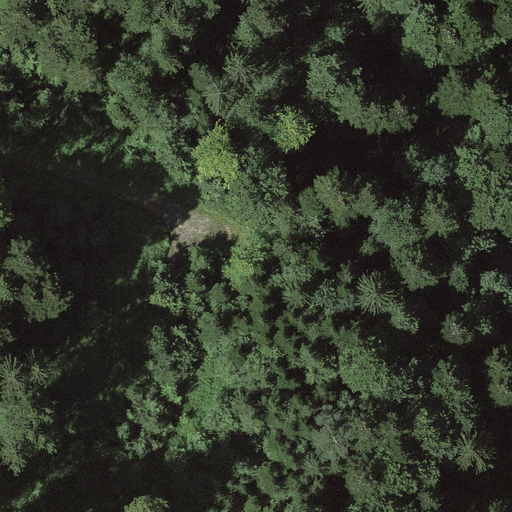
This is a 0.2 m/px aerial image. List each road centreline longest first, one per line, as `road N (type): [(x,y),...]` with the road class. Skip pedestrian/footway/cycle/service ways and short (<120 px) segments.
road 1 (track): [(511,276),(472,194),(437,84),(426,0)]
road 2 (track): [(0,149),(194,221)]
